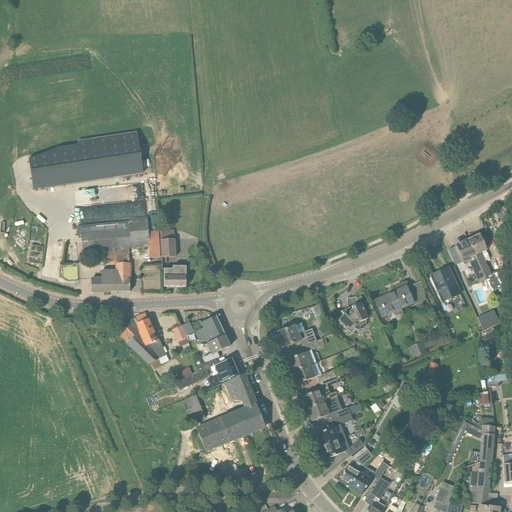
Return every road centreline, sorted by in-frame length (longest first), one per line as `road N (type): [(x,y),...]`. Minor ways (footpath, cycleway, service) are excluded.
road 1 (tertiary): [(225,302),(75,306),(0,281)]
road 2 (unclassified): [(87,511),(149,494),(285,497),(305,486)]
road 3 (tertiary): [(321,275),(511,185)]
road 4 (tertiary): [(305,486),(240,320)]
